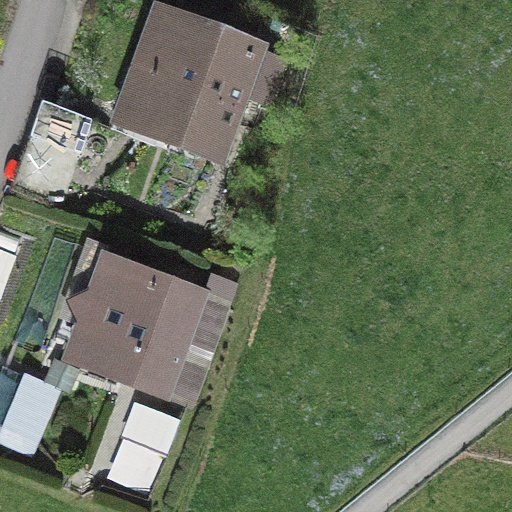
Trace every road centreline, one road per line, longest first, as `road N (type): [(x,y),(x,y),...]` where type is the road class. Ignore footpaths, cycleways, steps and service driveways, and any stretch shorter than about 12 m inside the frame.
road 1 (track): [(511,394),(370,511)]
road 2 (residential): [(40,0),(0,133)]
